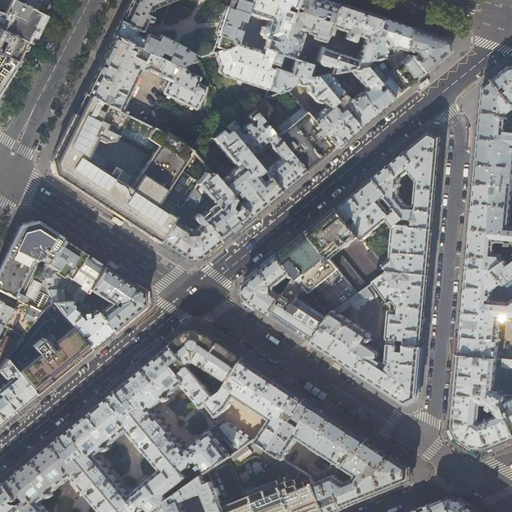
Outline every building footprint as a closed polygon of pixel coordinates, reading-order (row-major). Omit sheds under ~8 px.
[(0,0),(0,7),(6,11),(11,0),(0,0)] [(40,13),(17,2),(13,0),(11,0),(6,11),(0,7),(0,29),(25,42),(33,28),(40,13)] [(17,0),(17,2),(40,13),(45,0),(17,0)] [(129,0),(120,21),(136,29),(146,33),(147,31),(142,29),(152,9),(172,0),(129,0)] [(248,2),(241,0),(230,0),(228,7),(225,6),(216,35),(217,35),(211,53),(214,52),(235,44),(239,30),(233,29),(236,19),(242,21),(245,13),(248,2)] [(249,0),(248,2),(245,13),(266,20),(261,37),(265,39),(261,52),(235,44),(214,52),(219,65),(220,66),(218,69),(220,73),(227,75),(226,76),(267,89),(273,69),(267,67),(269,63),(275,65),(279,54),(278,53),(295,0),(249,0)] [(330,0),(295,0),(278,53),(279,54),(293,58),(294,59),(303,33),(301,30),(302,25),(306,27),(305,30),(306,33),(312,34),(311,38),(322,42),(324,37),(336,2),(330,0)] [(354,8),(336,2),(324,37),(328,39),(329,38),(330,34),(331,34),(333,27),(345,31),(343,37),(343,38),(351,41),(352,40),(355,34),(362,37),(364,40),(358,57),(355,58),(321,47),(316,62),(316,63),(317,64),(318,65),(319,65),(327,67),(327,65),(331,66),(328,73),(339,71),(348,69),(364,66),(366,61),(381,17),(354,8)] [(398,15),(383,11),(381,17),(396,22),(398,15)] [(381,17),(366,61),(369,60),(375,59),(382,58),(385,49),(389,47),(393,48),(394,55),(401,54),(403,49),(411,26),(399,23),(396,22),(381,17)] [(135,32),(136,29),(120,21),(116,28),(112,35),(139,48),(143,40),(139,38),(140,35),(135,32)] [(447,39),(411,26),(403,49),(415,54),(415,55),(416,55),(411,58),(424,72),(441,58),(450,51),(447,39)] [(0,52),(15,60),(16,60),(21,51),(25,42),(0,29),(0,52)] [(146,34),(143,40),(139,48),(157,57),(159,52),(168,57),(165,61),(176,67),(183,64),(198,58),(201,57),(184,49),(184,48),(157,35),(156,38),(146,34)] [(157,57),(139,48),(112,35),(106,48),(91,80),(84,94),(112,108),(119,111),(138,73),(140,74),(145,72),(145,70),(168,81),(162,93),(172,98),(172,99),(172,100),(172,101),(174,102),(176,104),(177,104),(179,105),(182,106),(183,106),(184,105),(184,104),(194,109),(195,109),(201,97),(205,88),(205,87),(196,83),(199,77),(185,71),(183,64),(176,67),(165,61),(157,57)] [(0,82),(15,60),(0,52),(0,82)] [(407,56),(393,68),(408,85),(415,79),(424,72),(411,58),(410,57),(407,56)] [(382,58),(375,59),(375,60),(374,61),(373,62),(373,63),(373,64),(374,64),(374,65),(373,65),(369,60),(366,61),(364,66),(379,84),(382,88),(392,99),(399,93),(408,85),(393,68),(384,57),(382,58)] [(314,65),(294,59),(293,58),(288,72),(274,68),(273,69),(267,89),(277,92),(285,88),(286,89),(295,82),(295,83),(296,84),(297,84),(298,85),(299,85),(300,85),(301,84),(302,83),(304,86),(304,90),(312,100),(317,101),(319,100),(323,104),(321,105),(320,106),(320,107),(309,117),(334,147),(346,136),(357,128),(347,116),(344,112),(341,109),(337,112),(330,105),(335,101),(314,76),(311,76),(313,71),(314,65)] [(506,69),(493,80),(511,103),(511,65),(510,66),(506,69)] [(379,84),(364,66),(348,69),(363,88),(358,93),(374,113),(383,106),(392,99),(382,88),(378,92),(374,88),(379,84)] [(326,73),(316,75),(314,76),(335,101),(341,109),(344,112),(348,109),(352,113),(347,116),(357,128),(366,120),(374,113),(358,93),(351,98),(350,98),(350,97),(349,97),(348,97),(347,97),(326,73)] [(511,103),(493,80),(488,83),(484,87),(477,159),(475,183),(511,186),(511,103)] [(284,120),(271,131),(304,171),(313,164),(326,153),(334,147),(309,117),(305,112),(302,115),(297,109),(285,119),(286,120),(286,121),(285,121),(285,120),(284,120),(284,121),(284,120)] [(224,126),(228,131),(248,155),(266,140),(271,146),(270,146),(271,148),(279,158),(262,172),(266,177),(279,192),(292,181),(304,171),(271,131),(253,110),(247,115),(247,117),(251,122),(249,124),(248,123),(247,123),(242,127),(242,128),(243,129),(240,132),(239,130),(231,121),(224,126)] [(152,113),(146,125),(166,135),(168,130),(163,127),(167,120),(152,113)] [(146,125),(128,116),(123,123),(145,139),(158,145),(130,187),(113,176),(116,170),(100,159),(95,165),(88,160),(87,157),(96,139),(102,142),(113,140),(116,135),(115,135),(74,114),(68,126),(56,149),(50,162),(52,168),(53,170),(54,173),(64,181),(88,196),(96,201),(118,216),(141,231),(147,234),(148,235),(158,242),(172,220),(175,216),(155,203),(190,150),(168,135),(166,135),(146,125)] [(262,171),(248,155),(228,131),(224,134),(220,130),(210,138),(231,163),(232,163),(234,165),(237,163),(238,165),(218,182),(231,197),(235,194),(240,199),(236,203),(238,206),(248,218),(264,204),(279,192),(266,177),(261,182),(256,176),(262,171)] [(430,131),(405,152),(374,178),(389,195),(387,197),(412,228),(433,230),(437,190),(442,137),(430,131)] [(235,202),(231,197),(218,182),(206,167),(185,200),(188,204),(192,204),(199,199),(199,196),(203,192),(213,204),(198,216),(219,241),(235,228),(248,218),(238,206),(234,209),(231,206),(235,202)] [(355,193),(337,208),(347,220),(350,218),(355,224),(352,226),(361,237),(364,240),(387,220),(394,228),(391,259),(384,265),(390,272),(398,272),(406,273),(406,270),(413,270),(412,274),(429,275),(431,254),(433,230),(412,228),(387,197),(389,195),(374,178),(355,193)] [(511,227),(509,227),(511,193),(511,186),(475,183),(473,207),(467,267),(495,270),(506,261),(501,254),(494,253),(495,244),(501,245),(501,243),(509,243),(509,245),(511,245),(511,244),(511,243),(511,227)] [(347,220),(337,208),(324,219),(309,232),(330,258),(338,252),(357,237),(359,239),(361,237),(352,226),(347,220)] [(188,229),(172,220),(158,242),(178,255),(185,260),(198,259),(208,250),(219,241),(198,216),(196,214),(192,217),(192,218),(192,219),(193,221),(195,222),(196,223),(192,230),(188,230),(188,229)] [(0,264),(0,290),(41,311),(50,304),(53,302),(40,272),(62,239),(48,230),(35,221),(19,226),(8,248),(0,264)] [(359,293),(330,258),(309,232),(296,243),(280,256),(296,276),(305,286),(310,293),(313,290),(320,298),(322,297),(329,305),(331,303),(336,310),(359,293)] [(73,246),(62,239),(40,272),(53,302),(63,302),(62,288),(85,254),(73,246)] [(365,285),(338,252),(330,258),(359,293),(370,286),(374,282),(390,272),(384,265),(372,250),(367,254),(382,272),(365,285)] [(92,258),(85,254),(62,288),(72,294),(72,302),(80,301),(84,297),(89,290),(104,266),(92,258)] [(258,307),(271,316),(287,290),(282,287),(279,293),(276,291),(276,287),(288,278),(292,283),(296,276),(280,256),(265,268),(249,282),(244,286),(244,287),(243,288),(244,297),(245,297),(245,298),(250,302),(258,307)] [(511,257),(506,261),(495,270),(494,270),(507,288),(511,284),(511,257)] [(123,278),(104,266),(89,290),(99,297),(98,299),(100,300),(102,298),(109,303),(101,309),(98,305),(93,308),(94,309),(112,330),(121,323),(126,319),(143,304),(143,291),(123,278)] [(494,270),(495,270),(467,267),(463,313),(459,355),(477,357),(478,352),(482,352),(481,357),(482,357),(497,359),(501,319),(511,319),(511,295),(507,288),(494,270)] [(426,311),(429,275),(412,274),(412,279),(398,278),(398,272),(390,272),(374,282),(388,301),(389,301),(389,303),(392,304),(392,301),(394,301),(397,305),(397,311),(390,311),(387,339),(389,339),(389,344),(399,345),(399,340),(406,341),(406,346),(422,347),(426,311)] [(306,339),(324,312),(298,296),(305,286),(296,276),(292,283),(287,290),(271,316),(289,328),(306,339)] [(372,338),(371,334),(340,314),(351,306),(356,312),(378,297),(370,286),(359,293),(336,310),(335,311),(331,317),(326,325),(330,327),(327,332),(323,330),(314,344),(324,350),(345,364),(367,378),(390,394),(407,404),(418,399),(420,376),(422,347),(406,346),(405,351),(400,351),(400,345),(399,345),(389,344),(388,362),(386,363),(379,358),(381,354),(367,345),(369,341),(371,343),(373,340),(371,339),(372,338)] [(0,324),(22,335),(41,311),(0,290),(0,324)] [(90,348),(53,302),(50,304),(53,308),(54,307),(70,326),(17,369),(8,359),(9,358),(7,355),(5,358),(35,394),(51,380),(77,359),(90,348)] [(71,302),(63,302),(53,302),(90,348),(102,338),(112,330),(94,309),(87,315),(87,314),(86,314),(85,314),(84,314),(83,314),(83,315),(82,315),(81,316),(74,307),(71,302)] [(128,322),(144,309),(143,304),(126,319),(128,322)] [(326,325),(331,317),(324,312),(306,339),(310,341),(314,344),(323,330),(326,325)] [(7,355),(22,335),(0,324),(0,352),(7,355)] [(179,339),(172,345),(186,362),(189,366),(206,386),(208,382),(210,383),(214,376),(213,376),(215,372),(230,381),(245,358),(210,336),(206,333),(202,331),(197,330),(195,331),(190,332),(186,333),(179,339)] [(186,362),(172,345),(146,366),(117,391),(131,408),(136,403),(139,407),(134,412),(157,440),(170,429),(154,409),(166,398),(168,401),(171,398),(169,397),(176,391),(183,384),(202,407),(203,407),(207,404),(215,397),(206,386),(189,366),(183,371),(180,367),(186,362)] [(456,393),(453,427),(458,438),(466,443),(473,448),(486,449),(498,444),(511,438),(511,397),(507,400),(506,399),(506,398),(506,397),(498,391),(497,391),(497,390),(496,390),(495,390),(495,391),(494,390),(497,359),(482,357),(481,364),(477,364),(478,357),(477,357),(459,355),(456,393)] [(35,394),(5,358),(3,361),(0,363),(0,374),(1,373),(4,377),(5,377),(6,377),(7,379),(0,384),(0,395),(13,411),(25,402),(35,394)] [(275,378),(245,358),(230,381),(224,390),(215,397),(207,404),(218,417),(229,408),(236,398),(270,420),(257,441),(270,450),(290,420),(286,417),(288,413),(295,417),(307,399),(275,378)] [(511,359),(511,360),(501,359),(501,368),(511,369),(511,359)] [(131,408),(117,391),(91,412),(61,437),(76,454),(83,448),(86,452),(79,458),(102,485),(115,475),(99,454),(106,448),(107,449),(110,448),(113,452),(120,446),(115,440),(128,430),(145,450),(157,440),(134,412),(132,414),(128,410),(131,408)] [(0,422),(1,422),(13,411),(0,395),(0,422)] [(354,429),(307,399),(295,417),(301,420),(298,424),(293,421),(292,422),(290,420),(270,450),(285,459),(299,438),(312,447),(322,454),(322,453),(343,467),(351,455),(353,451),(359,455),(369,439),(354,429)] [(217,426),(216,427),(230,457),(255,439),(225,419),(217,425),(217,426)] [(187,450),(170,429),(157,440),(161,444),(166,440),(169,444),(164,448),(184,472),(198,460),(208,473),(209,472),(230,457),(216,427),(215,427),(187,450)] [(76,454),(61,437),(36,458),(6,482),(19,500),(24,496),(27,500),(22,504),(28,511),(49,511),(42,502),(52,493),(52,494),(60,488),(59,487),(72,476),(89,496),(102,485),(79,458),(73,463),(70,459),(76,454)] [(390,453),(369,439),(359,455),(363,457),(361,461),(357,458),(356,459),(351,455),(343,467),(356,475),(353,479),(346,482),(337,476),(333,475),(314,483),(324,507),(325,510),(325,511),(334,511),(366,499),(411,480),(412,467),(390,453)] [(164,448),(161,444),(157,440),(145,450),(161,470),(131,494),(115,475),(102,485),(123,511),(136,511),(143,507),(147,511),(151,511),(167,501),(172,498),(169,494),(188,477),(184,472),(164,448)] [(230,457),(209,472),(212,480),(225,511),(310,511),(323,507),(324,507),(314,483),(311,476),(306,473),(302,470),(301,471),(296,480),(295,479),(288,482),(286,477),(245,493),(230,457)] [(225,511),(212,480),(207,482),(204,475),(172,498),(167,501),(171,511),(225,511)] [(19,500),(6,482),(0,487),(0,511),(28,511),(22,504),(19,500)] [(123,511),(102,485),(89,496),(101,511),(123,511)] [(442,499),(431,504),(434,511),(480,511),(473,507),(460,499),(447,497),(442,499)] [(171,511),(167,501),(151,511),(171,511)]
